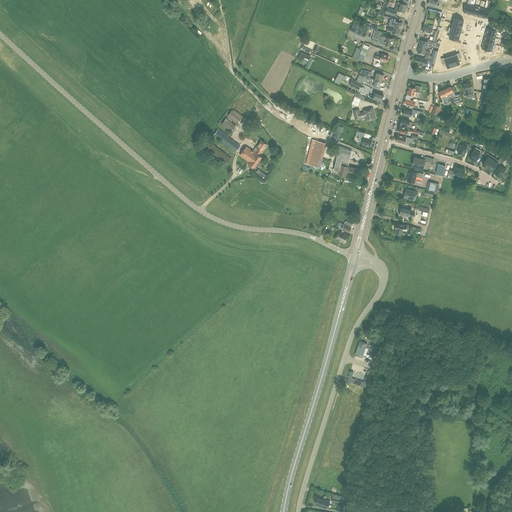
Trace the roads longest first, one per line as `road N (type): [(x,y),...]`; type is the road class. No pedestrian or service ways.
road 1 (unclassified): [(351,254),(302,234),(205,215),(0,33)]
road 2 (unclassified): [(296,511),(350,340),(382,275)]
road 3 (primary): [(330,343),(283,511)]
road 4 (residential): [(383,142),(459,161),(495,183)]
